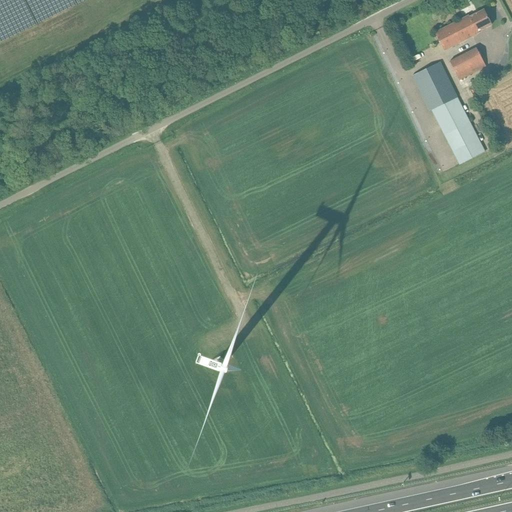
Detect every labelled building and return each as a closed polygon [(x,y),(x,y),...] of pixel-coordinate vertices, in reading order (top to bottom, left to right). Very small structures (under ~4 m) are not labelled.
[(468,16),(464,18),(473,36),(478,34),(477,32),(491,25),(483,10),(469,17),(468,16)] [(473,36),(464,18),(434,33),(444,51),(473,36)] [(476,48),(449,62),(459,81),(485,67),(476,48)] [(428,111),(431,110),(456,97),(439,62),(411,76),(428,111)] [(456,97),(431,110),(459,165),(484,152),(456,97)] [(215,364),(215,365),(216,365),(216,366),(216,367),(217,367),(217,368),(218,368),(219,368),(220,368),(221,368),(222,368),(222,367),(223,367),(223,366),(223,365),(224,365),(224,364),(223,364),(223,363),(223,362),(222,362),(222,361),(221,361),(220,360),(219,360),(218,360),(218,361),(217,361),(217,362),(216,362),(216,363),(215,364)]
